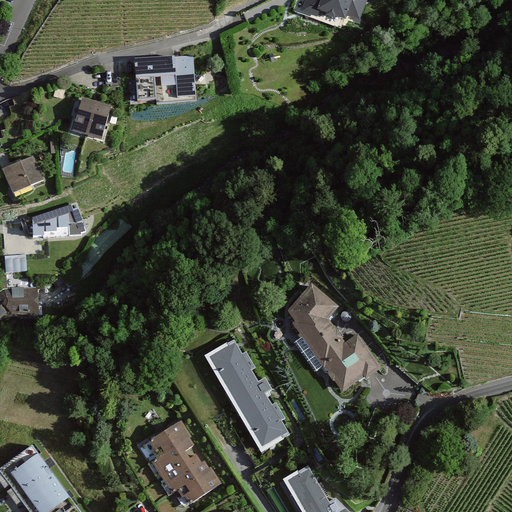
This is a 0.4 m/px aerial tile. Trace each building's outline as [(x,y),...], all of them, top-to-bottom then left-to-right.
[(307,0),(304,12),(318,17),(321,8),(359,21),(366,0),(307,0)] [(193,59),(138,60),(138,96),(194,96),(193,59)] [(110,107),(84,100),(75,130),(101,138),(110,107)] [(0,128),(0,134),(2,146),(22,143),(19,125),(0,128)] [(33,158),(6,171),(16,193),(43,180),(33,158)] [(76,206),(36,218),(36,232),(84,232),(76,206)] [(5,256),(5,273),(27,272),(27,256),(5,256)] [(325,322),(336,306),(312,287),(293,310),(345,389),(378,368),(359,338),(344,348),(325,322)] [(0,319),(8,312),(37,313),(37,293),(7,292),(0,299),(0,319)] [(232,341),(199,354),(256,450),(287,433),(278,420),(283,416),(275,402),(270,406),(262,392),(271,387),(263,375),(258,381),(250,370),(253,364),(244,351),(241,354),(232,341)] [(195,445),(181,424),(150,444),(161,461),(156,465),(174,492),(182,487),(192,503),(221,483),(213,470),(210,472),(205,464),(202,466),(196,457),(190,461),(184,452),(195,445)] [(0,511),(89,511),(38,442),(0,469),(0,511)] [(308,464),(277,478),(297,511),(343,511),(332,498),(328,500),(308,464)]
